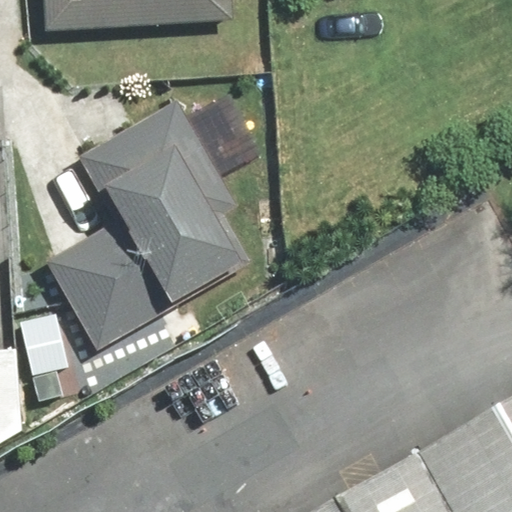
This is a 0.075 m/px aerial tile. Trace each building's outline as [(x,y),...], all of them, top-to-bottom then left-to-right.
[(44,0),(46,39),(243,30),(241,0),(44,0)] [(8,82),(0,82),(0,170),(15,169),(8,82)] [(53,270),(94,348),(257,264),(236,223),(255,213),(199,105),(93,160),(129,231),(53,270)] [(364,329),(345,301),(216,389),(235,417),(364,329)] [(29,345),(0,346),(0,450),(36,448),(29,345)] [(511,511),(511,403),(315,511),(511,511)] [(188,511),(213,499),(166,408),(36,477),(54,511),(188,511)]
